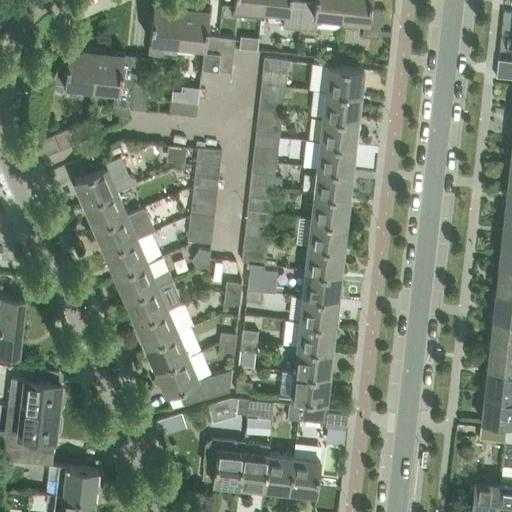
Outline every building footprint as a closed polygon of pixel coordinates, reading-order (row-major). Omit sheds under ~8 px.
[(176,53),(177,53),(183,1),(170,0),(154,0),(150,38),(178,41),(176,53)] [(234,0),(234,3),(233,13),(261,16),(262,6),(263,0),(234,0)] [(283,24),(301,26),(303,0),(263,0),(262,6),(285,9),(283,24)] [(312,0),(303,0),(301,26),(317,28),(318,21),(320,22),(325,18),(331,14),(341,15),(340,27),(341,27),(343,0),(315,0),(316,0),(312,0)] [(343,0),(341,27),(342,27),(343,15),(365,17),(363,33),(380,35),(383,7),(371,6),(371,0),(343,0)] [(205,44),(205,48),(217,50),(219,33),(207,32),(210,4),(183,1),(177,53),(178,53),(179,41),(205,44)] [(220,50),(218,67),(232,69),(236,35),(219,33),(217,50),(220,50)] [(243,33),(242,44),(260,45),(261,35),(243,33)] [(66,82),(93,85),(97,45),(69,42),(66,68),(58,67),(51,84),(63,89),(66,82)] [(114,103),(130,105),(133,77),(122,76),(125,48),(97,45),(93,85),(116,88),(114,103)] [(203,66),(218,67),(220,50),(217,50),(205,48),(203,66)] [(265,54),(263,67),(287,70),(289,57),(265,54)] [(511,56),(497,55),(496,72),(511,74),(511,56)] [(329,62),(326,88),(361,92),(364,66),(329,62)] [(286,83),(287,70),(263,67),(262,80),(286,83)] [(133,77),(130,105),(148,107),(151,79),(133,77)] [(284,95),(286,83),(262,80),(260,93),(284,95)] [(172,97),(171,110),(198,113),(199,100),(201,85),(182,83),(181,89),(173,88),(172,97)] [(326,88),(323,113),(358,117),(361,92),(326,88)] [(260,93),(259,105),(283,108),(284,95),(260,93)] [(259,105),(258,118),(282,121),(283,108),(259,105)] [(323,113),(320,139),(356,143),(358,117),(323,113)] [(258,118),(256,131),(280,133),(282,121),(258,118)] [(81,121),(55,132),(61,147),(87,136),(81,121)] [(256,131),(255,144),(279,146),(280,133),(256,131)] [(320,139),(318,164),(353,168),(356,143),(320,139)] [(255,144),(253,156),(277,159),(279,146),(255,144)] [(198,145),(197,158),(221,161),(222,147),(198,145)] [(105,165),(75,177),(85,201),(118,187),(137,179),(135,174),(129,173),(122,157),(121,154),(103,162),(105,165)] [(253,156),(252,169),(276,172),(277,159),(253,156)] [(197,158),(195,171),(219,174),(221,161),(197,158)] [(318,164),(315,190),(350,194),(353,168),(318,164)] [(252,169),(251,182),(275,184),(276,172),(252,169)] [(195,171),(194,184),(218,187),(219,174),(195,171)] [(251,182),(249,194),(273,197),(275,184),(251,182)] [(194,184),(193,198),(216,200),(218,187),(194,184)] [(85,201),(96,225),(128,211),(118,187),(85,201)] [(315,190),(312,216),(347,220),(350,194),(315,190)] [(249,194),(248,207),(272,210),(273,197),(249,194)] [(193,198),(191,211),(215,214),(216,200),(193,198)] [(96,225),(106,249),(154,228),(144,204),(128,211),(96,225)] [(248,207),(246,220),(270,223),(272,210),(248,207)] [(191,211),(190,224),(213,227),(215,214),(191,211)] [(511,213),(504,212),(501,238),(511,239),(511,213)] [(312,216),(309,242),(344,245),(347,220),(312,216)] [(246,220),(245,233),(269,235),(270,223),(246,220)] [(213,227),(190,224),(188,237),(212,240),(213,227)] [(152,229),(106,249),(116,272),(162,253),(152,229)] [(245,233),(243,245),(267,248),(269,235),(245,233)] [(511,239),(501,238),(499,264),(511,265),(511,239)] [(309,242),(306,267),(341,271),(344,245),(309,242)] [(267,248),(243,245),(242,258),(250,259),(264,261),(266,261),(267,248)] [(200,246),(192,257),(197,267),(209,261),(210,247),(200,246)] [(162,253),(116,272),(126,296),(159,282),(173,276),(162,253)] [(250,259),(247,286),(248,286),(263,287),(263,288),(275,289),(278,268),(263,266),(264,261),(250,259)] [(511,265),(499,264),(496,289),(511,291),(511,265)] [(306,267),(303,292),(339,296),(341,271),(306,267)] [(227,279),(225,290),(240,291),(241,282),(242,280),(227,279)] [(0,321),(22,324),(26,297),(2,294),(3,282),(0,281),(0,321)] [(126,296),(136,320),(169,306),(159,282),(126,296)] [(263,287),(248,286),(247,297),(262,298),(263,288),(263,287)] [(511,291),(496,289),(493,315),(511,317),(511,291)] [(225,290),(224,300),(239,302),(240,291),(225,290)] [(303,292),(301,318),(336,322),(339,296),(303,292)] [(136,320),(147,343),(179,329),(169,306),(136,320)] [(511,317),(493,315),(490,341),(511,343),(511,317)] [(286,318),(283,342),(298,343),(333,347),(336,322),(301,318),(300,319),(286,318)] [(22,324),(0,321),(0,350),(19,352),(22,324)] [(244,327),(243,337),(257,338),(258,329),(244,327)] [(147,343),(157,367),(189,353),(179,329),(147,343)] [(221,330),(220,340),(235,342),(236,333),(236,331),(221,330)] [(257,338),(243,337),(242,348),(256,349),(257,338)] [(220,340),(219,351),(233,353),(234,353),(235,342),(220,340)] [(511,343),(490,341),(487,366),(511,368),(511,343)] [(298,343),(295,369),(330,373),(333,347),(298,343)] [(189,353),(157,367),(167,391),(177,387),(184,401),(229,388),(231,366),(199,376),(189,353)] [(511,368),(487,366),(484,392),(511,395),(511,368)] [(280,393),(307,396),(327,399),(330,373),(295,369),(283,367),(280,393)] [(13,376),(10,404),(22,405),(59,409),(60,406),(62,407),(65,404),(66,391),(64,387),(62,387),(62,381),(25,377),(20,377),(13,376)] [(236,378),(235,388),(251,390),(252,380),(236,378)] [(511,395),(484,392),(481,418),(511,421),(511,395)] [(238,396),(237,411),(248,412),(250,397),(238,396)] [(250,397),(248,412),(257,413),(259,399),(250,397)] [(288,416),(298,418),(300,402),(289,400),(288,416)] [(300,402),(298,418),(308,419),(309,419),(326,421),(328,409),(328,405),(311,403),(300,402)] [(0,428),(0,442),(5,443),(31,446),(33,435),(56,437),(57,431),(59,431),(61,428),(63,415),(61,412),(59,412),(59,409),(22,405),(10,404),(7,429),(0,428)] [(161,432),(190,424),(185,407),(156,415),(161,432)] [(328,409),(326,421),(333,425),(347,427),(349,411),(328,409)] [(250,415),(248,431),(273,434),(275,418),(250,415)] [(479,436),(505,439),(506,426),(480,423),(479,436)] [(206,441),(204,462),(215,463),(214,480),(240,483),(243,449),(243,448),(244,439),(213,436),(206,441)] [(244,439),(240,483),(265,486),(269,450),(270,442),(244,439)] [(31,446),(5,443),(4,457),(30,460),(31,446)] [(265,486),(291,489),(294,453),(269,450),(265,486)] [(294,453),(291,489),(317,491),(320,456),(294,453)] [(46,490),(57,491),(97,496),(100,467),(49,462),(46,490)] [(502,479),(499,511),(511,511),(511,465),(503,464),(501,479),(502,479)] [(472,508),(499,511),(502,479),(501,479),(487,478),(488,474),(476,473),(472,508)] [(95,511),(97,496),(57,491),(55,511),(95,511)]
